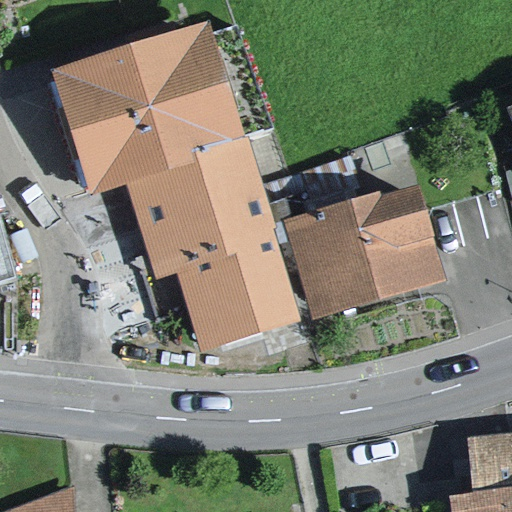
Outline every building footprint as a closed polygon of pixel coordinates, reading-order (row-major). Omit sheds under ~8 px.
[(126,175),(129,174),(239,140),(270,130),(237,27),(175,47),(170,30),(146,38),(151,54),(67,80),(100,183),(126,175)] [(293,310),(239,140),(129,174),(154,252),(191,240),(195,254),(179,259),(204,339),(293,310)] [(293,236),(313,303),(415,274),(413,268),(424,265),(409,216),(417,214),(412,196),(346,215),(339,189),(308,199),(306,192),(267,206),(278,240),(293,236)] [(0,283),(16,279),(0,221),(0,283)] [(511,511),(511,453),(476,457),(481,509),(493,508),(493,511),(511,511)]
